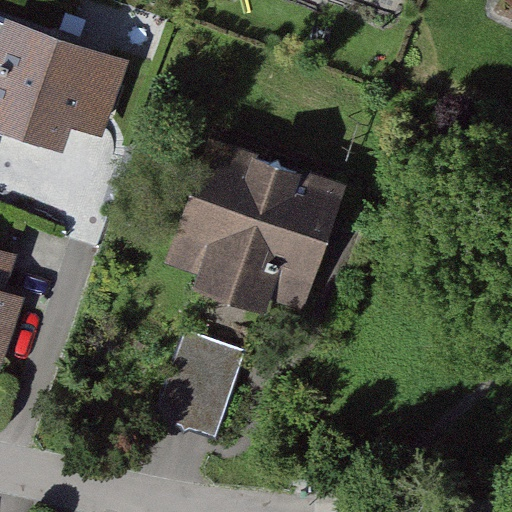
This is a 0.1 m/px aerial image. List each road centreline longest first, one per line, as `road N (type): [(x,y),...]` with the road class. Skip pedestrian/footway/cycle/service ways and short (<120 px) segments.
road 1 (residential): [(185,509),(511,508)]
road 2 (residential): [(0,468),(185,509)]
